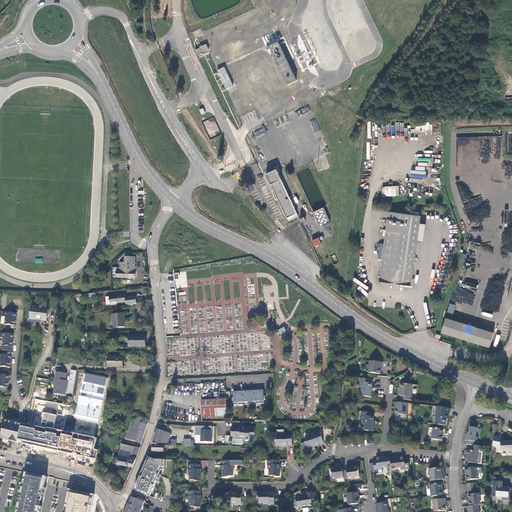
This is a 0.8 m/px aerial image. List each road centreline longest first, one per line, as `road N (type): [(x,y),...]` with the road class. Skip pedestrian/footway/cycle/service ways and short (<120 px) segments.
road 1 (primary): [(465,379),(371,329),(167,195),(140,161),(95,70)]
road 2 (residential): [(365,450),(333,454),(285,485),(211,487)]
road 3 (residential): [(11,459),(22,408),(13,381),(20,311)]
road 4 (unclassified): [(149,248),(160,384)]
road 5 (unclassified): [(160,384),(123,499)]
